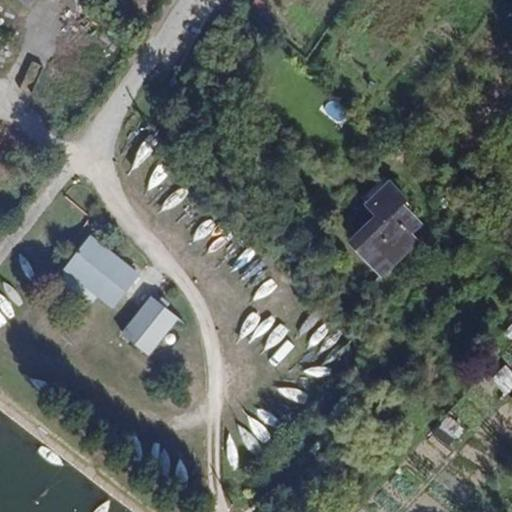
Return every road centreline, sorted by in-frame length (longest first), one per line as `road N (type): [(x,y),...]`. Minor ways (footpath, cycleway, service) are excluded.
road 1 (residential): [(88,150),(123,214),(188,288),(210,329),(212,452)]
road 2 (residential): [(88,150),(192,0)]
road 3 (residential): [(0,258),(88,150)]
